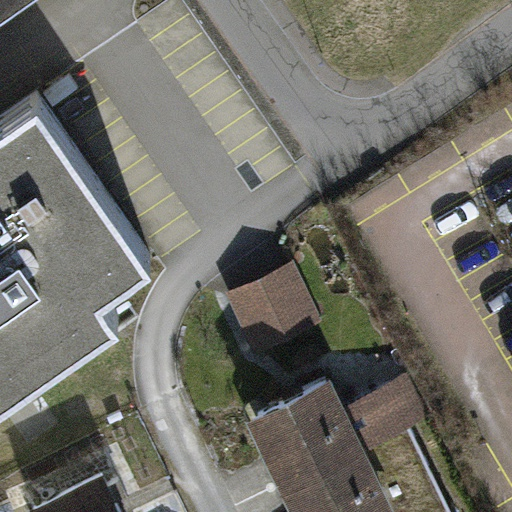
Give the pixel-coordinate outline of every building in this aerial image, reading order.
[(37,89),(0,115),(0,394),(119,313),(102,288),(151,254),(37,89)] [(291,265),(235,291),(259,341),(314,315),(291,265)] [(340,404),(326,375),(259,407),(269,429),(265,432),(287,478),(408,420),(423,412),(404,373),(340,404)] [(453,511),(408,420),(287,478),(303,511),(453,511)] [(122,511),(102,471),(33,504),(37,511),(122,511)]
